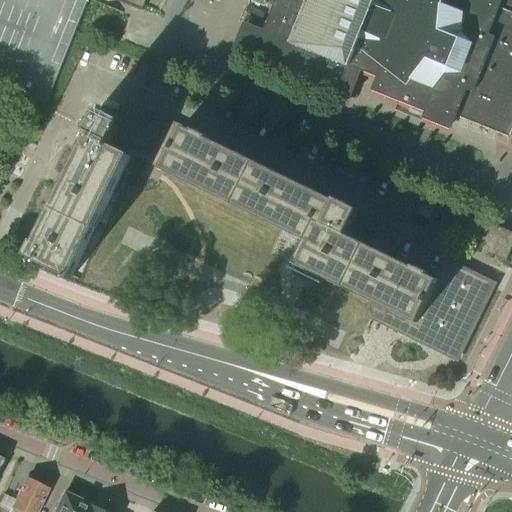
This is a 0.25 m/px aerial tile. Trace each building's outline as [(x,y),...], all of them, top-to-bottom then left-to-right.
[(0,0),(0,88),(44,106),(86,0),(119,0),(141,9),(143,0),(0,0)] [(509,138),(511,130),(511,0),(274,0),(252,58),(232,50),(232,51),(351,98),(362,71),(373,76),(367,89),(453,123),(456,117),(509,138)] [(326,202),(180,131),(179,134),(167,128),(168,125),(129,106),(99,109),(94,118),(88,115),(78,136),(90,143),(72,180),(68,178),(62,189),(67,191),(33,258),(72,277),(132,155),(306,241),(295,263),(296,264),(378,303),(372,314),(455,355),(489,286),(446,265),(437,285),(329,232),(331,227),(346,234),(359,210),(336,198),(324,222),(318,219),(326,202)] [(438,200),(426,194),(416,214),(429,220),(438,200)] [(506,260),(511,246),(511,233),(448,204),(439,225),(490,248),(488,252),(506,260)] [(35,511),(47,489),(25,479),(8,511),(35,511)] [(85,511),(90,503),(78,497),(76,500),(63,494),(53,511),(85,511)] [(90,503),(85,511),(102,511),(100,510),(101,508),(90,503)]
